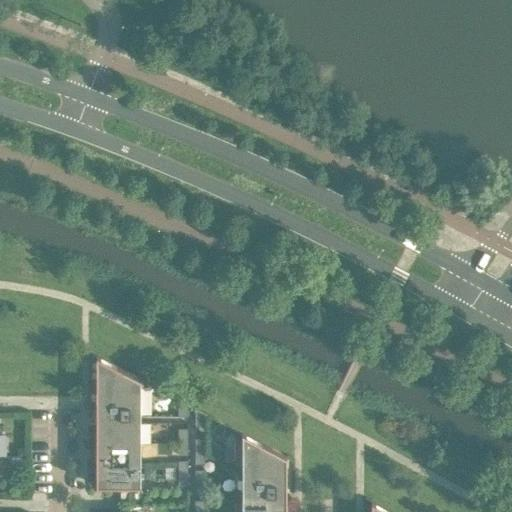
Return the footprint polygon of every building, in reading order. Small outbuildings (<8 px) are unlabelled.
[(142,379),(96,355),(96,423),(140,422),(140,380),(141,381),(142,379)] [(178,400),(178,416),(187,416),(187,405),(178,400)] [(204,414),(194,409),(194,425),(204,425),(204,414)] [(140,422),(96,423),(96,443),(140,443),(140,422)] [(178,428),(178,441),(187,441),(187,428),(178,428)] [(286,456),(241,432),(241,433),(242,434),(242,500),(286,500),(286,456)] [(204,438),(194,438),(195,451),(204,451),(204,438)] [(187,441),(178,441),(178,454),(187,454),(187,441)] [(140,443),(96,443),(96,464),(140,464),(140,443)] [(204,451),(195,451),(195,463),(204,463),(204,451)] [(178,460),(178,464),(178,473),(187,473),(187,460),(178,460)] [(140,464),(96,464),(96,485),(141,485),(141,484),(140,484),(140,464)] [(204,469),(194,469),(195,482),(204,481),(204,469)] [(187,473),(178,473),(178,485),(187,485),(187,473)] [(204,481),(195,482),(195,495),(204,494),(204,481)] [(204,511),(204,499),(195,499),(194,511),(204,511)] [(285,511),(286,500),(242,500),(241,511),(285,511)] [(391,511),(371,501),(370,511),(391,511)]
